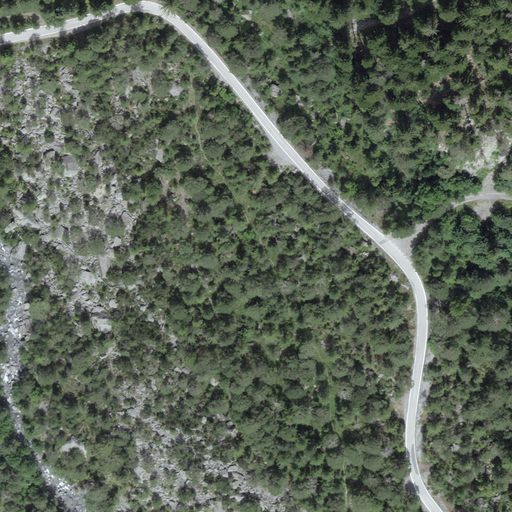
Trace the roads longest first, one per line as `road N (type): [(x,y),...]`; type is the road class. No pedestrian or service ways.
road 1 (unclassified): [(0,41),(128,8),(160,11),(209,55),(337,204),(392,251)]
road 2 (unclassified): [(392,251),(420,302),(408,464),(434,511)]
road 3 (residential): [(392,251),(460,201),(511,197)]
